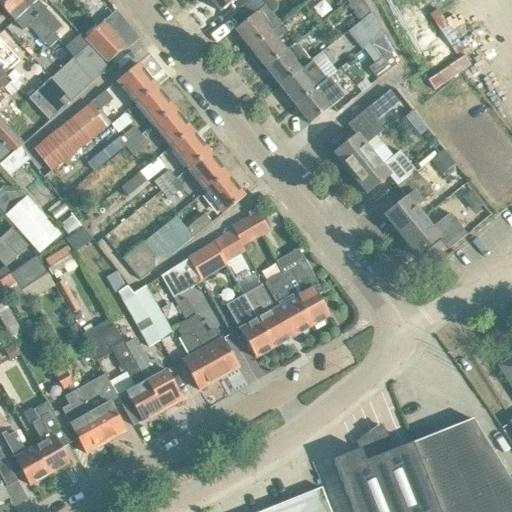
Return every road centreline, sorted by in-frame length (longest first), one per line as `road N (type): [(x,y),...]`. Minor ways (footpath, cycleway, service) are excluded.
road 1 (residential): [(398,336),(137,0)]
road 2 (residential): [(66,511),(286,387)]
road 3 (unclassified): [(155,511),(305,424)]
road 4 (unclassified): [(305,424),(372,369),(398,336)]
road 5 (unclassified): [(398,336),(478,288),(511,288)]
